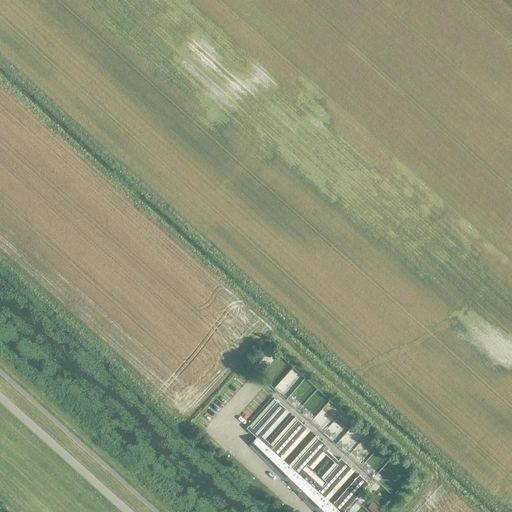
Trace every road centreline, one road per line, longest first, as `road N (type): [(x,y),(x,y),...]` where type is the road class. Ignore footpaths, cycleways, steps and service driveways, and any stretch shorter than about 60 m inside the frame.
road 1 (track): [(407,511),(438,476),(268,324)]
road 2 (unclassified): [(126,511),(0,399)]
